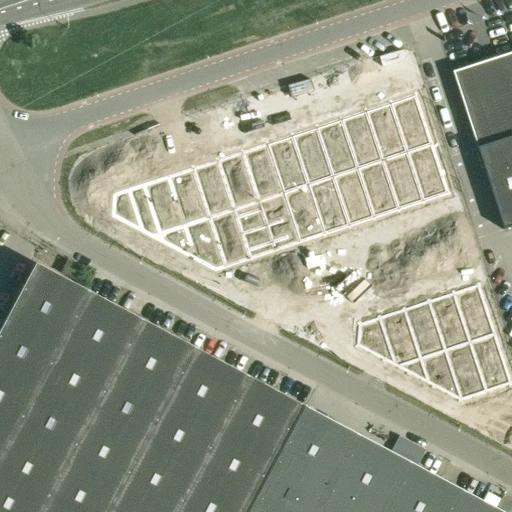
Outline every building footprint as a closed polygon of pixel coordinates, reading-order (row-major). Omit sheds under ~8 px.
[(511,53),(452,73),(485,172),(503,230),(511,227),(511,53)] [(113,194),(111,216),(215,271),(448,194),(415,95),(113,194)] [(61,274),(77,282),(84,269),(68,261),(61,274)] [(498,511),(455,490),(369,443),(35,266),(0,332),(0,511),(498,511)] [(358,325),(356,347),(460,402),(510,385),(478,285),(358,325)]
